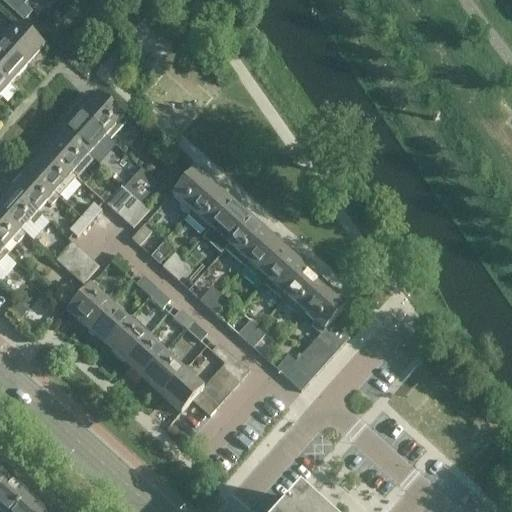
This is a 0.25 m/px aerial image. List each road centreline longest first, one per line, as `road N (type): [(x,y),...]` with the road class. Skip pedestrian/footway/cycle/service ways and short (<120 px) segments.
road 1 (tertiary): [(155,511),(0,374)]
road 2 (residential): [(446,511),(326,405)]
road 3 (residential): [(232,511),(326,405)]
road 4 (residential): [(326,405),(404,310)]
